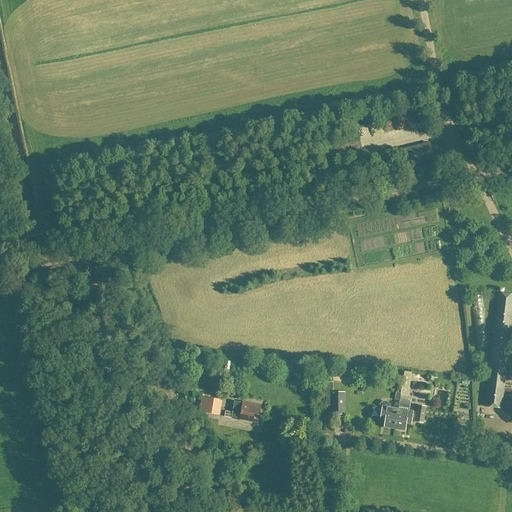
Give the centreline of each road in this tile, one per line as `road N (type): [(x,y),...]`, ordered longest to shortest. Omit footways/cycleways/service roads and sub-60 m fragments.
road 1 (track): [(511,170),(23,267)]
road 2 (unclassified): [(422,0),(443,111),(476,177)]
road 3 (unclassified): [(511,459),(333,436)]
